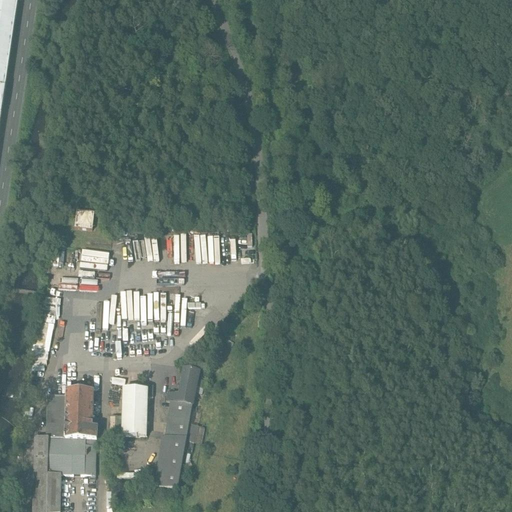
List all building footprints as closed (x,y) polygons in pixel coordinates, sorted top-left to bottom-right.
[(0,0),(0,124),(18,0),(0,0)] [(94,215),(76,213),(75,231),(92,232),(94,215)] [(202,302),(202,297),(175,297),(175,308),(189,308),(189,302),(202,302)] [(205,367),(193,365),(185,372),(199,374),(205,367)] [(199,374),(185,372),(183,375),(179,397),(168,395),(166,404),(172,405),(193,408),(196,388),(198,380),(199,374)] [(204,381),(198,380),(196,388),(203,389),(204,381)] [(144,392),(123,391),(122,439),(146,440),(146,394),(144,392)] [(93,394),(67,393),(67,399),(48,398),(47,440),(35,440),(33,511),(60,511),(62,477),(94,478),(95,461),(96,443),(97,443),(97,430),(91,430),(93,394)] [(193,408),(172,405),(169,419),(166,440),(163,440),(156,490),(178,491),(184,454),(189,427),(193,408)] [(196,428),(189,427),(184,454),(191,455),(196,428)]
